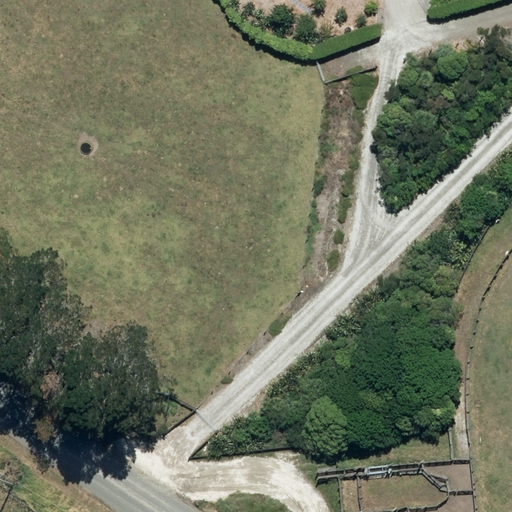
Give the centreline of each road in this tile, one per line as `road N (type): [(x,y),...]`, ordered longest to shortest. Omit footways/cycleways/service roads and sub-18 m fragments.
road 1 (residential): [(125,496),(511,125)]
road 2 (unclassified): [(0,404),(125,496)]
